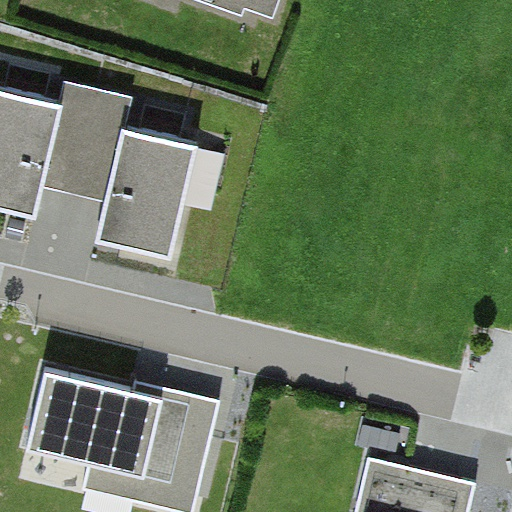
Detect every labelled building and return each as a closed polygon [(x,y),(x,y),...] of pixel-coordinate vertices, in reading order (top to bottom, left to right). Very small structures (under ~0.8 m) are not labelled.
[(185,0),(244,21),(247,13),(277,23),(285,0),(185,0)] [(56,110),(0,96),(0,219),(34,227),(42,189),(111,204),(100,250),(169,266),(194,153),(124,138),(133,102),(61,86),(56,110)] [(25,248),(0,242),(0,264),(21,269),(25,248)] [(153,278),(85,263),(80,286),(148,300),(153,278)] [(134,403),(45,380),(24,463),(90,479),(85,497),(145,511),(192,511),(217,415),(136,394),(134,403)] [(380,457),(366,511),(469,511),(477,480),(380,457)]
